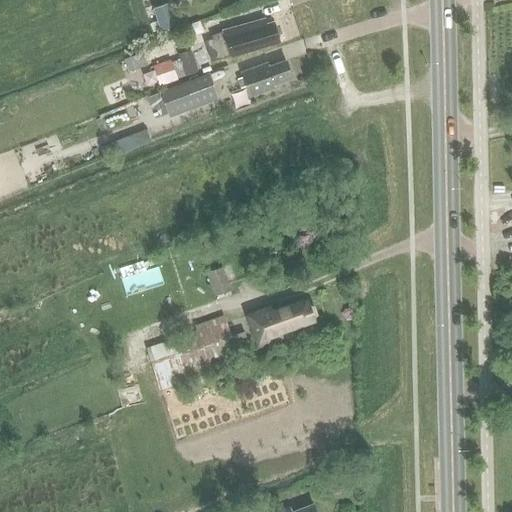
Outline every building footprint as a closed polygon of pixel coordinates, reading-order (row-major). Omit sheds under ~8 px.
[(170,3),(153,9),(160,31),(178,25),(170,3)] [(264,20),(223,32),(210,36),(211,40),(203,43),(211,64),(279,43),(273,23),(265,25),(264,20)] [(198,71),(190,49),(176,55),(178,60),(170,62),(169,59),(152,65),(159,85),(198,71)] [(241,73),(242,77),(237,79),(241,89),(246,87),(250,97),(274,88),(273,85),(291,79),(285,62),(268,68),(267,64),(241,73)] [(218,100),(208,74),(147,97),(155,119),(168,114),(169,118),(218,100)] [(121,151),(152,138),(148,128),(117,140),(121,151)] [(213,298),(231,292),(222,268),(205,274),(213,298)] [(271,309),(247,317),(257,346),(280,338),(279,334),(313,322),(312,319),(317,315),(313,305),(307,305),(306,301),(272,313),(271,309)] [(251,354),(243,332),(230,336),(225,321),(195,331),(147,348),(162,391),(190,381),(211,374),(209,368),(251,354)]
